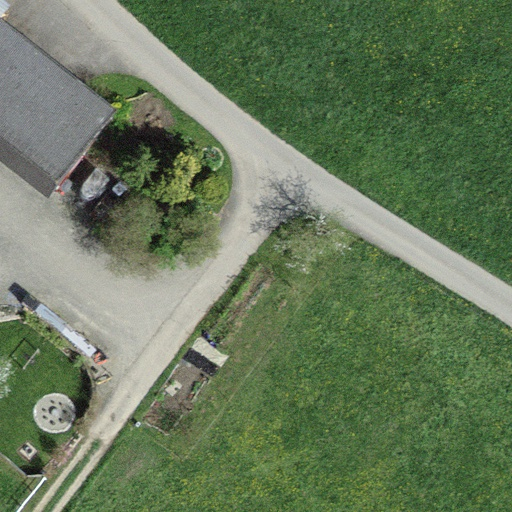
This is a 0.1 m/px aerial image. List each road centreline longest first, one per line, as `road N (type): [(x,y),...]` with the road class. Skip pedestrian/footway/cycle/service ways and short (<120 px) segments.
road 1 (residential): [(511,301),(299,173),(100,0)]
road 2 (track): [(41,511),(299,173)]
